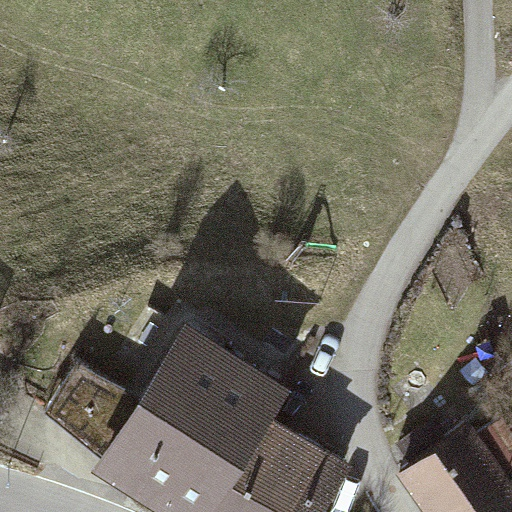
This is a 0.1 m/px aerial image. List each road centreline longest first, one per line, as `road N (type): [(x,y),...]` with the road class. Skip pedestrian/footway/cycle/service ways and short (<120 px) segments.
road 1 (track): [(373,511),(344,368),(350,313),(511,74)]
road 2 (track): [(472,19),(464,155)]
